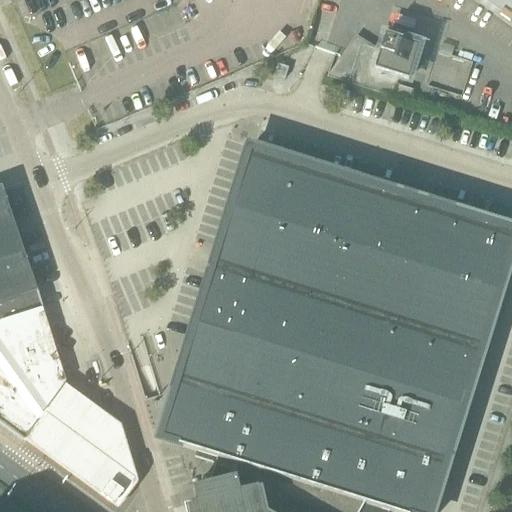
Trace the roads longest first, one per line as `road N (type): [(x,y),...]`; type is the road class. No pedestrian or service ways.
road 1 (residential): [(511,183),(271,104),(242,105),(41,179)]
road 2 (residential): [(159,511),(41,179)]
